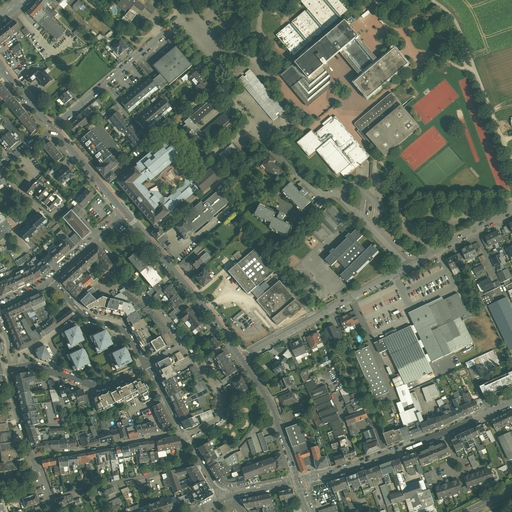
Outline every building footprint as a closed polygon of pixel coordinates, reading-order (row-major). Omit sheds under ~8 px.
[(130,11),(134,5),(142,12),(145,8),(136,0),(121,0),(117,6),(127,14),(130,11)] [(348,10),(338,0),(301,0),(300,0),(308,10),(306,12),(305,11),(277,35),(294,56),(348,10)] [(51,2),(50,2),(49,1),(48,3),(49,5),(55,10),(57,7),(51,2)] [(37,2),(26,13),(33,19),(43,8),(37,2)] [(47,6),(46,7),(45,6),(43,8),(51,14),(53,12),(48,7),(47,6)] [(43,8),(33,19),(54,38),(52,40),(54,43),(65,31),(51,19),(53,17),(51,14),(43,8)] [(130,11),(127,14),(125,17),(131,22),(136,16),(130,11)] [(13,21),(6,26),(13,35),(20,30),(13,21)] [(381,63),(346,22),(295,64),(298,67),(295,70),(293,67),(282,77),(308,108),(330,91),(331,78),(323,68),(326,66),(326,67),(328,67),(329,65),(329,64),(340,54),(361,79),(356,85),(369,100),(410,65),(397,49),(381,63)] [(6,26),(0,30),(0,44),(0,45),(10,37),(11,38),(14,36),(13,35),(6,26)] [(29,34),(25,28),(21,31),(26,37),(29,34)] [(177,44),(171,37),(167,41),(172,47),(177,44)] [(116,43),(116,42),(113,44),(114,45),(111,48),(114,51),(115,50),(120,55),(127,49),(123,44),(124,43),(120,39),(116,43)] [(19,44),(12,49),(15,54),(21,49),(19,44)] [(175,46),(152,66),(160,75),(152,81),(156,86),(160,90),(168,84),(169,85),(192,66),(175,46)] [(124,52),(118,58),(121,61),(127,56),(124,52)] [(51,81),(44,72),(40,75),(35,69),(30,72),(28,70),(23,75),(30,83),(36,78),(41,84),(40,85),(42,87),(43,87),(44,87),(51,81)] [(192,75),(189,78),(196,87),(204,80),(196,71),(192,75)] [(284,111),(249,71),(245,74),(246,75),(244,77),(243,76),(238,80),(273,121),(278,117),(277,116),(278,115),(279,114),(280,115),(284,111)] [(189,72),(181,79),(183,82),(189,78),(192,75),(189,72)] [(152,81),(150,78),(146,82),(153,89),(156,86),(152,81)] [(196,87),(194,88),(198,93),(205,87),(208,85),(207,84),(204,80),(196,87)] [(153,89),(146,82),(143,85),(149,92),(153,89)] [(149,92),(143,85),(139,88),(145,95),(149,92)] [(6,90),(3,86),(0,88),(0,96),(5,103),(12,97),(8,93),(6,91),(6,90)] [(145,95),(139,88),(135,91),(142,98),(145,95)] [(67,91),(59,98),(65,104),(72,98),(71,96),(71,95),(69,93),(67,91)] [(142,98),(135,91),(132,94),(138,101),(142,98)] [(138,101),(132,94),(128,97),(135,104),(138,101)] [(391,94),(356,124),(356,125),(360,131),(358,133),(367,144),(368,144),(371,141),(384,157),(420,127),(402,105),(401,106),(391,94)] [(25,113),(20,107),(17,104),(12,97),(5,103),(18,118),(25,113)] [(135,104),(128,97),(125,100),(131,107),(135,104)] [(170,107),(164,99),(160,103),(166,110),(170,107)] [(96,100),(92,104),(96,109),(100,106),(96,100)] [(131,107),(125,100),(121,103),(127,110),(131,107)] [(200,147),(233,120),(228,114),(201,137),(191,124),(213,106),(208,101),(180,123),(200,147)] [(166,110),(160,103),(156,106),(162,113),(166,110)] [(92,104),(81,113),(82,115),(85,118),(96,109),(92,104)] [(162,113),(156,106),(152,109),(159,117),(162,113)] [(159,117),(152,109),(148,112),(155,120),(159,117)] [(112,122),(120,116),(117,112),(109,119),(112,122)] [(155,120),(148,112),(145,115),(151,123),(155,120)] [(31,120),(25,113),(18,118),(18,119),(24,126),(31,120)] [(77,119),(68,127),(74,134),(83,126),(82,125),(85,123),(86,124),(89,122),(85,118),(82,115),(81,113),(76,118),(77,119)] [(151,123),(145,115),(141,119),(147,126),(151,123)] [(115,126),(123,120),(120,116),(112,122),(115,126)] [(336,116),(322,128),(323,130),(318,134),(317,132),(315,134),(312,130),(297,143),(309,157),(316,151),(337,176),(340,173),(345,178),(370,157),(336,116)] [(147,126),(141,119),(137,122),(143,129),(147,126)] [(38,128),(31,120),(24,126),(31,134),(37,129),(38,128)] [(118,130),(126,123),(123,120),(115,126),(118,130)] [(123,132),(129,127),(126,123),(118,130),(121,133),(123,132)] [(129,127),(123,132),(126,136),(134,129),(131,125),(129,127)] [(39,131),(37,129),(31,134),(30,135),(31,138),(39,131)] [(134,129),(126,136),(129,139),(137,133),(134,129)] [(91,131),(81,140),(91,152),(101,143),(91,131)] [(13,136),(10,132),(8,133),(3,137),(0,140),(9,150),(10,148),(18,142),(15,138),(16,137),(15,135),(13,136)] [(137,133),(129,139),(132,143),(140,136),(137,133)] [(140,136),(132,143),(135,146),(143,140),(140,136)] [(18,142),(10,148),(12,151),(21,143),(20,141),(18,142)] [(189,180),(186,180),(185,180),(185,184),(168,199),(163,198),(158,193),(148,192),(143,187),(141,186),(139,185),(147,178),(149,181),(179,156),(173,150),(175,149),(172,146),(171,147),(166,141),(136,165),(138,167),(135,169),(134,168),(119,181),(116,178),(114,180),(153,226),(156,224),(169,213),(185,199),(193,193),(193,192),(198,187),(202,193),(222,176),(214,166),(208,170),(205,167),(191,179),(190,180),(189,180)] [(57,151),(55,148),(50,142),(43,147),(56,163),(63,157),(57,151)] [(111,155),(101,143),(91,152),(101,164),(111,155)] [(228,166),(242,155),(232,144),(219,155),(228,166)] [(187,170),(186,180),(189,180),(189,171),(192,169),(193,170),(195,168),(183,154),(181,155),(190,167),(187,170)] [(111,155),(101,164),(97,166),(105,176),(111,171),(119,164),(111,155)] [(273,176),(274,176),(275,174),(276,175),(277,174),(276,174),(277,172),(282,177),(284,175),(272,163),(274,161),(270,157),(260,167),(263,170),(266,168),(270,173),(270,174),(269,174),(269,175),(270,175),(270,176),(271,177),(272,177),(273,177),(273,176)] [(65,166),(55,175),(62,184),(69,178),(70,180),(74,177),(72,175),(73,175),(65,166)] [(18,183),(23,179),(16,169),(11,172),(18,183)] [(116,178),(111,171),(105,176),(103,177),(109,184),(114,180),(116,178)] [(43,186),(37,181),(33,185),(36,187),(32,192),(36,195),(43,187),(42,186),(43,186)] [(30,183),(23,191),(29,196),(32,192),(36,187),(33,185),(30,183)] [(301,193),(292,183),(282,192),(301,211),(310,202),(304,196),(308,193),(304,189),(301,193)] [(55,192),(52,195),(47,192),(48,191),(43,187),(36,195),(36,196),(40,200),(46,206),(51,211),(55,207),(57,208),(64,201),(55,192)] [(94,196),(87,190),(76,202),(78,204),(82,208),(83,208),(94,196)] [(190,214),(175,227),(183,237),(183,239),(184,240),(186,240),(187,239),(187,237),(210,218),(212,221),(217,217),(215,214),(228,203),(218,191),(203,204),(201,202),(189,212),(190,214)] [(78,204),(73,209),(77,213),(80,210),(82,208),(78,204)] [(265,206),(260,204),(259,207),(256,211),(257,211),(254,216),(271,224),(269,228),(286,237),(289,231),(291,232),(292,225),(287,222),(286,223),(282,221),(285,215),(281,213),(278,219),(274,217),(276,213),(265,208),(265,206)] [(340,225),(342,227),(348,221),(331,205),(320,215),(335,230),(340,225)] [(75,216),(71,211),(63,218),(76,233),(82,240),(90,232),(75,216)] [(28,222),(29,223),(18,233),(25,240),(27,238),(29,240),(35,234),(34,232),(36,230),(36,231),(46,222),(38,213),(28,222)] [(21,220),(17,215),(13,219),(16,224),(21,220)] [(346,237),(349,234),(342,227),(340,225),(335,230),(320,215),(318,217),(335,234),(339,230),(346,237)] [(12,229),(6,222),(5,222),(4,221),(0,223),(0,232),(0,234),(2,232),(5,237),(11,232),(12,229)] [(164,234),(158,227),(156,230),(151,234),(157,240),(163,235),(164,234)] [(357,229),(351,235),(349,234),(346,237),(347,239),(335,250),(333,249),(330,253),(331,254),(325,260),(331,266),(337,260),(347,270),(340,276),(347,282),(353,276),(354,278),(358,274),(356,273),(368,261),(370,262),(374,259),(372,257),(378,251),(375,248),(377,247),(375,245),(374,247),(372,245),(366,251),(357,242),(363,236),(357,229)] [(61,230),(56,235),(62,241),(67,237),(61,230)] [(498,231),(494,233),(498,242),(503,240),(501,236),(498,231)] [(76,233),(69,239),(75,246),(82,240),(76,233)] [(498,242),(494,233),(489,235),(494,245),(498,242)] [(157,240),(161,245),(167,240),(163,235),(157,240)] [(494,245),(489,235),(485,237),(489,247),(494,245)] [(67,237),(62,241),(62,242),(70,251),(75,246),(69,239),(67,237)] [(70,251),(62,242),(56,247),(64,256),(70,251)] [(478,242),(472,245),(475,250),(480,248),(478,242)] [(472,245),(461,250),(462,252),(465,257),(466,261),(477,256),(475,250),(472,245)] [(93,250),(105,262),(108,259),(97,246),(93,250)] [(198,246),(193,251),(195,254),(201,248),(198,246)] [(56,247),(51,252),(52,253),(49,255),(56,263),(64,256),(56,247)] [(254,249),(228,272),(248,294),(257,287),(258,285),(274,272),(254,249)] [(105,262),(93,250),(83,259),(89,267),(94,271),(101,265),(105,262)] [(142,257),(137,251),(128,259),(140,274),(149,266),(144,259),(145,259),(143,257),(142,257)] [(238,252),(233,256),(237,260),(242,256),(238,252)] [(49,255),(42,261),(49,269),(56,263),(49,255)] [(197,255),(189,262),(195,269),(203,262),(197,255)] [(457,255),(446,260),(450,268),(456,265),(457,267),(458,267),(462,265),(459,260),(457,255)] [(500,255),(492,259),(496,268),(497,267),(502,265),(505,263),(502,257),(501,258),(500,255)] [(89,267),(83,259),(75,266),(82,273),(86,269),(89,267)] [(114,265),(108,259),(105,262),(101,265),(107,271),(114,265)] [(35,266),(31,260),(26,264),(29,270),(35,266)] [(42,261),(41,260),(39,262),(35,266),(42,276),(49,269),(42,261)] [(42,276),(35,266),(29,270),(34,281),(42,276)] [(82,273),(75,266),(67,274),(71,279),(73,281),(76,278),(82,273)] [(154,272),(149,266),(140,274),(152,288),(161,280),(156,274),(157,273),(155,271),(154,272)] [(476,269),(473,270),(477,277),(486,273),(482,266),(476,269)] [(457,267),(451,270),(454,276),(460,272),(458,267),(457,267)] [(498,273),(497,274),(502,283),(511,278),(507,269),(505,270),(498,273)] [(29,270),(21,274),(26,285),(34,281),(29,270)] [(206,274),(203,271),(195,278),(198,281),(200,284),(203,287),(211,280),(208,277),(209,276),(207,273),(206,274)] [(20,272),(15,274),(16,276),(12,278),(17,289),(26,285),(21,274),(20,272)] [(97,278),(92,273),(90,274),(88,276),(93,281),(97,278)] [(59,281),(63,286),(71,279),(67,274),(59,281)] [(88,276),(81,282),(85,288),(93,281),(88,276)] [(17,289),(12,278),(10,279),(8,280),(12,291),(17,289)] [(71,279),(63,286),(65,288),(70,293),(77,286),(77,285),(73,281),(71,279)] [(489,279),(480,283),(483,291),(493,286),(492,284),(491,281),(490,281),(489,279)] [(8,280),(0,284),(0,283),(0,293),(1,296),(12,291),(8,280)] [(295,299),(279,281),(265,293),(263,295),(256,300),(272,319),(295,299)] [(265,281),(259,287),(258,285),(257,287),(263,295),(265,293),(264,292),(270,287),(265,281)] [(161,288),(157,285),(153,289),(157,293),(161,288)] [(177,294),(170,285),(163,291),(162,291),(163,292),(165,295),(164,296),(164,299),(167,302),(169,300),(177,294)] [(77,286),(70,293),(75,298),(82,291),(77,286)] [(88,290),(84,294),(88,299),(93,303),(99,299),(92,288),(88,290)] [(120,293),(110,299),(122,303),(129,304),(132,302),(132,303),(133,303),(138,300),(137,300),(136,298),(135,298),(133,296),(131,294),(130,295),(129,292),(128,293),(126,290),(125,291),(124,288),(119,291),(120,293)] [(157,293),(153,297),(155,299),(159,296),(159,295),(163,292),(162,291),(163,291),(161,288),(157,293)] [(492,296),(490,292),(487,293),(483,295),(480,296),(485,307),(488,306),(495,302),(492,296)] [(41,293),(28,299),(32,308),(44,302),(44,301),(45,301),(41,293)] [(82,304),(88,299),(84,294),(78,300),(82,304)] [(184,302),(177,294),(169,300),(168,301),(175,309),(177,308),(184,302)] [(409,313),(432,362),(473,343),(463,321),(473,316),(468,305),(464,307),(458,294),(429,307),(427,304),(409,313)] [(93,303),(85,308),(88,310),(94,307),(103,310),(106,298),(102,297),(99,299),(93,303)] [(495,302),(488,306),(499,328),(511,322),(511,310),(506,297),(495,302)] [(110,299),(106,298),(103,310),(110,311),(111,310),(113,311),(112,312),(120,314),(122,303),(110,299)] [(32,308),(28,299),(20,303),(28,315),(30,314),(35,322),(36,322),(38,320),(32,308)] [(88,299),(82,304),(85,308),(93,303),(88,299)] [(295,299),(272,319),(278,326),(289,317),(291,319),(303,309),(295,299)] [(40,327),(46,335),(54,330),(51,326),(48,322),(50,320),(49,317),(44,302),(32,308),(38,320),(36,322),(40,327)] [(140,303),(136,305),(134,306),(132,307),(135,312),(145,306),(143,304),(142,304),(141,302),(140,303)] [(28,315),(20,303),(12,306),(17,315),(20,321),(21,321),(24,319),(23,318),(22,318),(20,314),(22,312),(25,317),(28,315)] [(122,303),(120,314),(124,315),(125,314),(125,313),(126,311),(127,312),(127,314),(126,315),(127,317),(135,312),(132,307),(131,305),(129,304),(122,303)] [(12,306),(2,312),(6,321),(15,341),(22,339),(17,327),(13,317),(17,315),(12,306)] [(202,323),(189,307),(182,313),(178,316),(184,323),(187,320),(192,326),(191,327),(194,330),(195,329),(200,325),(202,323)] [(171,318),(179,311),(177,308),(175,309),(168,315),(171,318)] [(56,322),(51,326),(54,330),(73,315),(74,315),(74,314),(74,313),(74,312),(71,310),(66,314),(65,314),(62,316),(62,317),(56,322)] [(235,321),(244,313),(242,310),(233,318),(235,321)] [(179,311),(171,318),(174,320),(176,317),(177,316),(178,316),(182,313),(179,311)] [(135,312),(127,317),(128,318),(126,319),(126,321),(127,322),(128,322),(128,324),(130,327),(141,321),(135,312)] [(153,313),(149,315),(154,323),(159,320),(154,313),(153,313)] [(350,314),(345,316),(350,327),(355,324),(352,318),(350,314)] [(17,315),(13,317),(17,327),(23,325),(21,321),(20,321),(17,315)] [(51,315),(49,317),(50,320),(48,322),(51,326),(56,322),(51,315)] [(339,319),(341,323),(344,329),(350,327),(345,316),(339,319)] [(32,332),(25,320),(24,319),(21,321),(23,325),(28,335),(32,333),(32,332)] [(167,333),(159,320),(154,323),(162,336),(167,333)] [(141,321),(130,327),(134,335),(145,328),(141,321)] [(511,349),(511,322),(499,328),(509,351),(511,349)] [(336,330),(334,325),(325,330),(327,333),(325,334),(328,341),(331,339),(333,342),(341,338),(341,336),(338,331),(337,332),(336,330)] [(84,341),(77,326),(64,333),(66,337),(65,337),(68,344),(69,343),(71,347),(84,341)] [(397,333),(395,329),(385,334),(387,338),(374,343),(379,353),(388,349),(405,385),(407,384),(432,372),(411,326),(397,333)] [(46,335),(40,327),(37,330),(42,338),(46,335)] [(156,339),(148,327),(145,328),(153,341),(156,339)] [(145,328),(134,335),(137,339),(138,339),(139,341),(139,342),(142,347),(143,347),(145,346),(153,341),(145,328)] [(42,338),(37,330),(32,332),(32,333),(28,335),(29,336),(33,344),(42,338)] [(113,345),(105,331),(92,337),(94,341),(93,342),(96,348),(98,348),(99,351),(113,345)] [(172,343),(167,333),(162,336),(167,345),(172,343)] [(317,333),(312,335),(316,345),(322,343),(319,337),(317,333)] [(312,335),(306,338),(308,342),(312,350),(317,347),(316,345),(312,335)] [(22,339),(15,341),(19,351),(23,349),(27,347),(28,348),(33,344),(29,336),(22,339)] [(153,341),(145,346),(151,355),(165,347),(159,337),(156,339),(153,341)] [(213,338),(207,343),(213,350),(213,351),(217,348),(219,346),(213,338)] [(303,346),(301,340),(295,343),(301,355),(306,353),(303,346)] [(295,343),(290,345),(292,351),(295,357),(297,360),(302,358),(301,355),(295,343)] [(41,347),(37,349),(38,352),(35,353),(39,360),(42,359),(43,361),(47,359),(47,360),(51,358),(50,357),(46,349),(44,345),(41,347)] [(389,392),(369,346),(354,353),(374,399),(385,394),(389,392)] [(132,362),(125,348),(112,354),(114,358),(112,359),(116,365),(117,365),(119,369),(132,362)] [(90,364),(83,349),(70,355),(71,359),(70,360),(73,366),(75,366),(77,370),(90,364)] [(493,350),(473,359),(476,365),(480,374),(500,365),(493,350)] [(179,352),(175,354),(178,361),(184,359),(183,356),(182,356),(181,354),(179,352)] [(226,355),(224,352),(218,355),(214,358),(214,359),(221,370),(231,363),(228,358),(228,357),(227,355),(226,355)] [(287,359),(282,356),(280,358),(281,359),(279,362),(271,366),(276,375),(281,372),(280,371),(284,368),(282,365),(283,365),(285,362),(287,359)] [(168,358),(155,365),(158,372),(172,365),(168,358)] [(231,363),(221,370),(226,377),(226,378),(230,375),(236,371),(231,363)] [(172,365),(158,372),(163,381),(173,376),(177,375),(172,365)] [(194,366),(189,368),(193,375),(198,373),(194,366)] [(511,371),(498,378),(504,390),(511,386),(511,371)] [(19,375),(20,377),(15,378),(18,395),(29,393),(30,393),(28,384),(34,383),(35,384),(42,383),(40,376),(31,372),(19,375)] [(198,373),(193,375),(196,380),(197,380),(201,378),(199,372),(198,373)] [(309,382),(305,372),(300,374),(304,384),(305,384),(309,382)] [(163,381),(161,383),(165,389),(176,384),(177,383),(173,376),(163,381)] [(289,377),(283,379),(284,380),(279,382),(280,382),(281,382),(282,386),(281,387),(283,390),(289,388),(288,387),(290,386),(293,385),(292,383),(289,377)] [(241,378),(232,383),(239,395),(248,389),(241,378)] [(498,378),(479,386),(485,398),(493,395),(494,396),(496,395),(496,394),(504,390),(498,378)] [(203,380),(198,382),(204,390),(209,388),(204,380),(203,380)] [(334,407),(325,386),(317,389),(313,380),(309,382),(305,384),(318,411),(324,425),(330,423),(339,420),(337,413),(338,412),(336,406),(334,407)] [(412,391),(421,387),(428,385),(429,386),(434,383),(433,381),(411,390),(412,391)] [(135,389),(141,385),(139,382),(136,384),(135,382),(126,386),(132,398),(138,395),(135,389)] [(77,399),(75,392),(73,387),(66,389),(65,384),(58,386),(61,398),(68,396),(69,401),(77,399)] [(176,384),(165,389),(169,397),(178,393),(181,391),(178,386),(178,387),(176,384)] [(407,384),(405,385),(396,388),(402,404),(397,406),(400,414),(399,414),(404,428),(420,422),(417,414),(410,394),(407,384)] [(428,387),(431,396),(438,394),(435,384),(428,387)] [(132,398),(126,386),(125,385),(109,393),(115,403),(116,403),(117,404),(118,403),(119,405),(132,398)] [(135,389),(138,395),(141,399),(148,395),(146,390),(148,389),(146,386),(144,387),(143,385),(141,385),(135,389)] [(431,396),(428,387),(422,389),(426,400),(432,398),(431,396)] [(204,390),(202,391),(203,396),(212,392),(209,388),(204,390)] [(82,390),(75,392),(77,399),(78,404),(85,402),(84,396),(82,390)] [(290,393),(280,398),(283,407),(296,402),(293,393),(293,392),(290,393)] [(422,412),(415,392),(410,394),(417,414),(420,412),(420,413),(422,412)] [(466,394),(474,412),(480,409),(475,400),(473,401),(473,400),(472,400),(470,396),(468,392),(467,392),(468,393),(466,394)] [(29,393),(18,395),(21,406),(32,405),(29,393)] [(115,403),(109,393),(103,396),(102,396),(101,396),(100,395),(93,398),(94,401),(91,402),(92,404),(94,412),(106,407),(112,404),(112,405),(115,403)] [(181,399),(178,393),(169,397),(172,403),(177,400),(181,399)] [(348,394),(342,396),(346,405),(352,403),(351,401),(349,396),(348,394)] [(385,394),(374,399),(377,405),(388,400),(385,394)] [(474,412),(466,394),(463,396),(464,397),(466,403),(468,402),(468,404),(465,405),(469,414),(474,412)] [(202,396),(197,399),(200,407),(205,405),(202,396)] [(357,398),(351,401),(352,403),(357,414),(365,411),(358,397),(357,398)] [(181,399),(177,400),(172,403),(175,411),(185,406),(187,405),(186,403),(187,403),(186,401),(183,402),(181,399)] [(464,417),(457,403),(455,399),(454,400),(453,399),(452,399),(456,409),(454,410),(455,411),(459,419),(464,417)] [(62,414),(59,401),(53,403),(56,415),(62,414)] [(457,403),(464,417),(469,414),(465,405),(461,407),(461,406),(462,405),(460,402),(457,403)] [(158,419),(167,415),(161,403),(152,408),(158,419)] [(357,414),(352,403),(346,405),(345,406),(350,416),(357,414)] [(27,426),(34,426),(40,424),(35,407),(33,408),(32,405),(21,406),(27,426)] [(185,406),(175,411),(181,422),(195,416),(194,413),(190,415),(189,415),(185,406)] [(438,413),(439,416),(435,417),(435,419),(438,427),(443,425),(444,426),(452,422),(449,414),(446,409),(445,406),(442,407),(444,413),(446,415),(443,416),(439,408),(437,409),(438,413)] [(324,425),(318,411),(310,413),(317,428),(319,427),(324,425)] [(357,414),(350,416),(345,418),(347,424),(354,422),(366,418),(367,417),(365,411),(357,414)] [(425,412),(428,422),(432,430),(439,428),(438,427),(435,419),(431,421),(430,419),(431,419),(429,411),(425,412)] [(455,411),(449,414),(452,422),(459,419),(455,411)] [(428,422),(423,423),(423,422),(424,421),(420,413),(420,412),(417,414),(420,422),(424,433),(432,430),(428,422)] [(6,413),(0,413),(0,414),(0,416),(0,433),(9,433),(6,413)] [(511,423),(506,413),(491,420),(496,430),(511,423)] [(163,430),(172,426),(167,415),(158,419),(163,430)] [(195,416),(181,422),(185,430),(199,424),(195,416)] [(101,421),(106,434),(97,436),(100,444),(113,441),(110,432),(107,427),(106,423),(105,420),(101,421)] [(339,420),(330,423),(333,431),(337,443),(339,447),(341,447),(340,442),(347,439),(339,420)] [(119,429),(123,439),(127,438),(123,426),(122,422),(117,424),(119,429)] [(354,422),(347,424),(350,432),(357,429),(354,422)] [(404,428),(400,430),(404,441),(424,433),(420,422),(404,428)] [(153,423),(134,426),(135,427),(136,430),(138,436),(155,432),(154,427),(153,423)] [(299,424),(286,429),(292,447),(299,445),(306,443),(299,424)] [(489,438),(482,424),(475,428),(479,436),(482,434),(485,440),(489,438)] [(87,435),(91,445),(100,444),(97,436),(93,426),(89,427),(92,433),(87,435)] [(135,427),(127,428),(128,433),(129,438),(134,437),(138,437),(138,436),(136,430),(135,427)] [(469,431),(476,446),(477,448),(480,446),(477,439),(476,440),(475,438),(479,436),(475,428),(469,431)] [(43,433),(36,434),(35,429),(26,429),(29,438),(37,436),(39,436),(43,435),(43,433)] [(357,429),(350,432),(351,438),(359,435),(357,429)] [(373,429),(363,433),(365,438),(365,439),(366,441),(367,441),(368,444),(363,446),(367,455),(371,453),(381,450),(373,429)] [(117,430),(110,432),(113,441),(120,440),(117,430)] [(400,430),(384,436),(388,447),(399,442),(399,443),(404,441),(400,430)] [(333,431),(328,433),(332,445),(337,443),(333,431)] [(476,446),(469,431),(463,433),(470,448),(476,446)] [(9,433),(0,433),(0,442),(1,443),(1,444),(0,444),(0,450),(1,462),(3,462),(3,464),(0,464),(0,470),(3,470),(3,472),(14,470),(13,469),(17,468),(16,460),(18,460),(16,451),(14,451),(13,443),(12,443),(10,432),(9,433)] [(470,448),(463,433),(457,436),(458,436),(461,444),(465,442),(466,444),(465,444),(465,445),(467,450),(470,448)] [(511,459),(511,438),(509,433),(498,438),(502,445),(505,451),(509,461),(511,459)] [(274,434),(264,437),(267,444),(276,440),(274,434)] [(67,435),(64,435),(65,438),(68,449),(76,448),(75,439),(68,440),(67,435)] [(87,435),(79,438),(79,439),(83,447),(91,445),(87,435)] [(178,436),(174,437),(176,449),(176,451),(182,450),(180,439),(178,436)] [(458,436),(455,437),(456,439),(452,441),(453,444),(455,448),(457,452),(463,449),(461,444),(458,436)] [(174,437),(167,438),(169,450),(176,449),(174,437)] [(63,438),(63,441),(58,441),(59,449),(68,449),(65,438),(63,438)] [(163,439),(156,441),(157,447),(158,453),(165,452),(165,451),(163,439)] [(347,439),(340,442),(341,447),(344,454),(345,459),(346,459),(356,455),(355,450),(349,452),(348,447),(349,447),(347,439)] [(58,441),(51,442),(51,450),(59,449),(58,441)] [(208,442),(198,448),(203,457),(213,451),(215,450),(213,447),(211,447),(208,442)] [(138,443),(128,446),(129,453),(136,451),(139,450),(138,443)] [(213,451),(217,458),(222,456),(227,453),(233,448),(228,443),(215,450),(213,451)] [(430,450),(417,455),(421,466),(450,454),(446,443),(434,448),(433,446),(429,447),(430,450)] [(39,444),(31,446),(32,450),(35,452),(45,451),(44,444),(39,444)] [(306,445),(301,447),(300,445),(299,446),(299,445),(292,447),(302,473),(308,472),(304,459),(311,456),(308,450),(306,445)] [(128,446),(121,448),(123,459),(130,457),(129,453),(128,446)] [(326,456),(321,458),(318,447),(312,448),(315,460),(315,463),(316,467),(317,470),(321,469),(321,470),(325,468),(329,467),(328,464),(327,460),(326,457),(326,456)] [(339,447),(336,449),(337,452),(338,451),(339,452),(340,452),(341,455),(344,454),(341,447),(339,447)] [(111,449),(107,450),(109,461),(110,460),(112,466),(116,466),(114,460),(113,460),(111,449)] [(107,450),(101,451),(102,459),(105,458),(106,467),(107,469),(112,468),(112,466),(110,460),(109,461),(107,450)] [(101,451),(94,452),(96,462),(97,466),(100,465),(99,459),(102,459),(101,451)] [(213,451),(203,457),(207,464),(217,458),(213,451)] [(89,464),(96,462),(94,452),(87,454),(89,462),(89,464)] [(235,453),(224,460),(226,463),(229,468),(231,467),(239,464),(235,453)] [(413,465),(417,463),(417,466),(420,474),(421,474),(423,473),(421,466),(417,455),(417,453),(410,455),(413,465)] [(89,462),(87,454),(79,455),(80,460),(77,460),(78,468),(83,468),(82,464),(89,462)] [(143,457),(142,454),(137,454),(137,458),(137,459),(137,462),(139,461),(139,463),(148,462),(147,456),(143,457)] [(341,455),(334,458),(336,465),(347,462),(346,459),(345,459),(344,454),(341,455)] [(80,460),(79,455),(67,457),(68,466),(72,465),(73,471),(79,470),(78,468),(77,460),(80,460)] [(281,455),(272,458),(275,469),(276,471),(286,467),(281,455)] [(411,472),(409,466),(413,465),(410,455),(403,458),(406,469),(407,469),(408,473),(409,473),(411,472)] [(217,458),(207,464),(210,468),(218,464),(221,462),(224,460),(222,456),(217,458)] [(68,466),(67,457),(58,458),(59,464),(61,475),(65,475),(64,472),(63,468),(68,467),(68,466)] [(100,465),(97,466),(97,468),(106,467),(105,458),(102,459),(99,459),(100,465)] [(272,458),(255,464),(259,475),(275,469),(272,458)] [(392,462),(399,483),(402,489),(406,487),(404,482),(403,482),(401,474),(399,474),(398,472),(403,470),(399,459),(392,462)] [(392,462),(387,464),(391,473),(393,472),(394,475),(393,476),(396,484),(399,483),(392,462)] [(218,464),(210,468),(212,472),(220,467),(218,464)] [(239,464),(231,467),(233,473),(235,473),(241,470),(241,469),(239,464)] [(255,464),(241,469),(244,480),(259,475),(255,464)] [(389,481),(387,474),(391,473),(387,464),(380,466),(385,482),(389,481)] [(195,466),(185,469),(188,473),(191,478),(200,473),(195,466)] [(225,476),(220,467),(212,472),(216,479),(225,476)] [(374,487),(371,479),(374,478),(374,479),(376,479),(375,478),(379,477),(376,468),(365,471),(369,483),(371,488),(374,487)] [(496,473),(488,469),(485,470),(489,482),(494,480),(493,477),(497,476),(496,473)] [(489,482),(485,470),(480,472),(484,484),(489,482)] [(174,471),(167,472),(169,479),(170,483),(171,487),(174,493),(181,490),(180,487),(176,476),(174,472),(174,471)] [(365,471),(357,474),(361,486),(369,483),(365,471)] [(484,484),(480,472),(474,474),(478,486),(484,484)] [(191,478),(193,482),(192,483),(191,483),(184,485),(186,488),(193,486),(204,481),(200,473),(191,478)] [(357,474),(346,478),(349,486),(352,485),(353,487),(356,486),(357,488),(362,486),(361,486),(357,474)] [(474,474),(469,475),(473,487),(478,486),(474,474)] [(469,475),(464,477),(467,486),(468,489),(473,487),(469,475)] [(232,481),(227,482),(227,479),(225,476),(216,479),(217,480),(216,480),(216,481),(217,482),(218,482),(220,484),(221,485),(223,486),(225,487),(229,488),(230,488),(231,488),(232,488),(236,487),(234,479),(232,479),(232,481)] [(236,478),(234,479),(236,487),(245,485),(243,477),(236,478)] [(346,489),(345,488),(349,486),(346,478),(340,480),(346,499),(350,498),(349,494),(347,489),(346,489)] [(346,499),(340,480),(331,482),(335,493),(340,492),(343,502),(346,501),(347,501),(346,499)] [(461,488),(458,480),(453,481),(458,494),(462,492),(461,488)] [(191,503),(201,499),(202,501),(213,495),(206,484),(204,481),(193,486),(195,490),(186,494),(191,503)] [(453,481),(449,483),(453,495),(458,494),(453,481)] [(138,488),(140,493),(151,489),(150,483),(138,488)] [(419,483),(406,487),(410,498),(413,497),(422,494),(419,483)] [(449,483),(444,484),(448,497),(453,495),(449,483)] [(448,497),(444,484),(439,486),(444,498),(448,497)] [(439,486),(435,488),(439,500),(444,498),(439,486)] [(113,487),(105,491),(108,496),(116,492),(113,487)] [(406,487),(402,489),(405,500),(410,498),(406,487)] [(293,489),(286,491),(288,499),(289,503),(293,502),(292,498),(295,498),(293,489)] [(388,490),(382,492),(387,506),(393,504),(390,496),(388,490)] [(286,491),(279,492),(281,501),(286,500),(288,499),(286,491)] [(422,494),(413,497),(418,510),(434,504),(429,491),(422,494)] [(400,493),(390,496),(393,504),(395,503),(402,501),(400,493)] [(261,506),(272,503),(270,494),(259,496),(261,506)] [(39,503),(36,495),(29,497),(32,506),(39,503)] [(64,498),(67,505),(74,502),(72,495),(64,498)] [(32,506),(29,497),(22,499),(25,508),(32,506)] [(64,497),(55,500),(57,508),(67,505),(64,498),(64,497)] [(118,498),(108,503),(110,508),(121,503),(118,498)] [(170,498),(165,500),(169,510),(174,509),(170,498)] [(247,499),(249,508),(255,507),(253,498),(247,499)] [(184,499),(177,502),(178,507),(179,507),(186,505),(184,499)] [(249,508),(247,499),(240,500),(240,501),(246,509),(249,508)] [(164,511),(169,510),(165,500),(160,502),(163,511),(164,511)] [(160,502),(147,506),(148,511),(163,511),(160,502)] [(272,503),(261,506),(262,511),(274,511),(274,510),(273,508),(274,507),(273,503),(272,503)] [(367,503),(356,507),(357,511),(360,511),(369,509),(367,503)]
